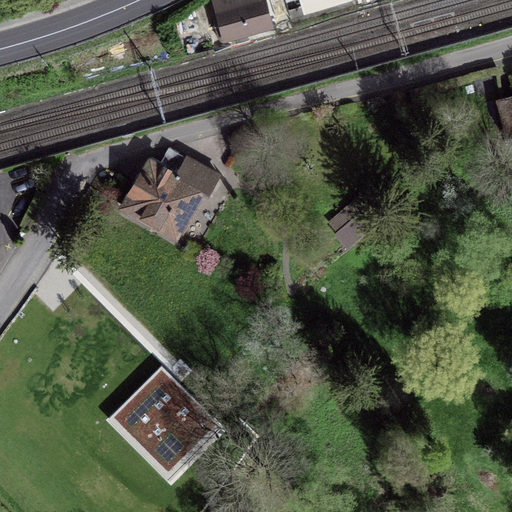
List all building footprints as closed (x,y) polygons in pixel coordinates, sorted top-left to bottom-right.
[(207,0),(218,38),(269,24),(262,0),(207,0)] [(511,95),(496,100),(506,136),(511,134),(511,95)] [(208,194),(219,175),(169,147),(158,166),(150,161),(123,207),(175,236),(202,191),(208,194)] [(366,206),(359,197),(332,220),(340,230),(337,232),(347,244),(377,217),(367,206),(366,206)] [(162,375),(120,416),(169,466),(210,424),(162,375)]
